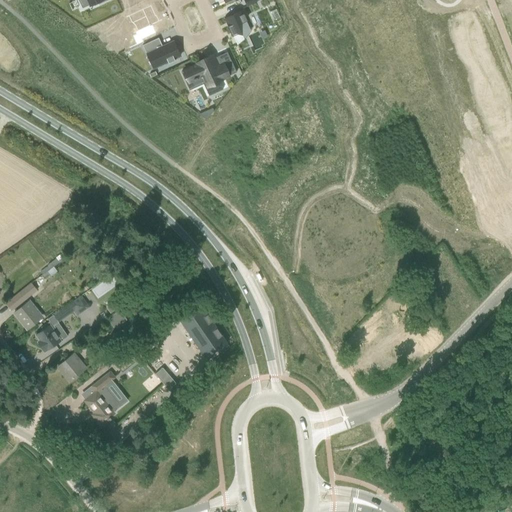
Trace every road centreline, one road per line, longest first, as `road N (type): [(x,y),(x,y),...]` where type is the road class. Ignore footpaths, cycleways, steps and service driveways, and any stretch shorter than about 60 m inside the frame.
road 1 (secondary): [(275,398),(253,307),(198,224),(146,179),(0,91)]
road 2 (secondary): [(0,110),(143,199),(182,235),(238,323),(256,400)]
road 3 (track): [(177,165),(248,225),(341,367)]
road 4 (residential): [(511,282),(394,394),(354,415)]
road 5 (track): [(511,300),(376,420)]
road 6 (unknown): [(39,446),(39,396),(0,326)]
